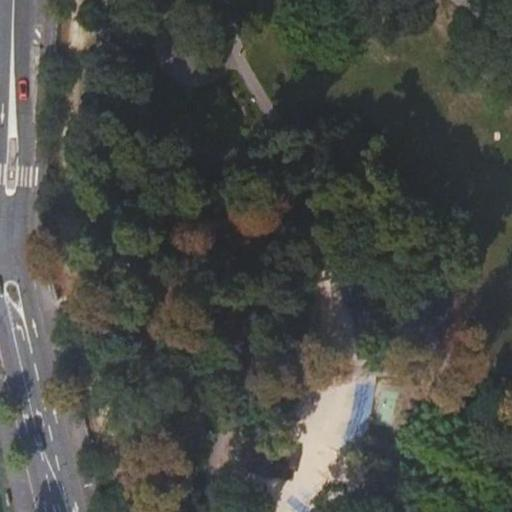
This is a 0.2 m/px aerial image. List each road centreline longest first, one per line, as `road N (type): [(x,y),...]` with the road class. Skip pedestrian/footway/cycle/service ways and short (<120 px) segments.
road 1 (tertiary): [(14,0),(13,296)]
road 2 (secondary): [(13,296),(69,511)]
